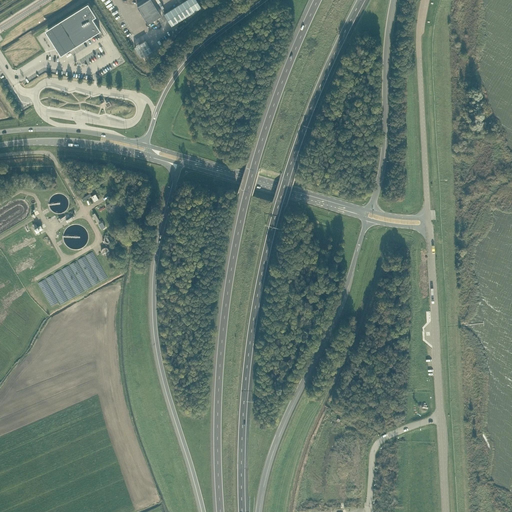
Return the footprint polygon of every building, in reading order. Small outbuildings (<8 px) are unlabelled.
[(151,0),(148,0),(137,7),(148,24),(161,16),(151,0)] [(172,26),(201,7),(196,0),(186,0),(164,14),(172,26)] [(61,51),(63,54),(100,31),(89,13),(92,11),(88,5),(48,30),(58,46),(58,47),(57,47),(57,48),(57,49),(57,50),(58,50),(58,51),(59,51),(60,51),(61,51)] [(135,47),(141,58),(152,51),(146,41),(135,47)] [(98,46),(79,58),(84,66),(88,64),(103,55),(98,46)] [(110,212),(118,207),(117,204),(113,207),(111,203),(110,204),(109,203),(108,204),(108,205),(106,206),(110,212)] [(38,227),(35,229),(37,233),(38,235),(40,234),(39,231),(43,229),(41,225),(38,227)] [(102,246),(98,251),(102,256),(107,250),(102,246)]
